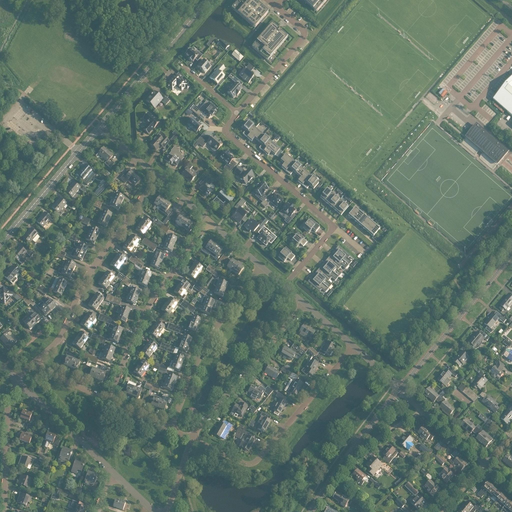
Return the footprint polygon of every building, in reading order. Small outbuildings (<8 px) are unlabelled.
[(255,26),(267,13),(264,11),(265,9),(254,0),(237,0),(232,6),(235,9),(234,10),(251,25),(252,24),(255,26)] [(318,10),(326,0),(303,0),(313,9),(315,8),(318,10)] [(253,48),(266,59),(270,53),(272,55),(285,40),(287,37),(286,36),(273,24),(270,27),(269,26),(254,43),(255,45),(253,48)] [(209,46),(214,40),(216,38),(210,38),(208,40),(209,41),(207,44),(209,46)] [(220,39),(217,43),(224,50),(225,49),(226,51),(228,48),(227,47),(229,45),(224,41),(223,42),(220,39)] [(185,54),(184,54),(189,58),(188,59),(191,61),(192,60),(192,61),(194,59),(197,61),(202,55),(197,51),(195,53),(190,48),(188,51),(187,50),(184,53),(185,54)] [(234,56),(239,61),(242,57),(237,52),(234,56)] [(210,66),(202,59),(197,66),(205,73),(210,66)] [(248,82),(253,76),(249,73),(254,67),(249,64),(244,69),(239,75),(242,77),(242,78),(244,80),(245,80),(248,82)] [(214,71),(209,77),(211,79),(212,78),(218,83),(223,76),(220,73),(223,69),(219,65),(215,69),(213,71),(214,71)] [(235,83),(227,92),(233,98),(236,94),(237,95),(240,92),(238,91),(241,88),(239,86),(242,83),(234,77),(231,73),(228,77),(232,80),(235,83)] [(165,85),(172,90),(171,89),(175,85),(181,90),(184,86),(187,88),(188,87),(186,84),(175,74),(171,78),(171,79),(169,81),(165,85)] [(511,76),(493,99),(511,115),(511,76)] [(146,100),(154,107),(160,100),(165,104),(169,100),(162,93),(159,96),(154,91),(146,100)] [(195,105),(191,110),(203,120),(206,116),(208,118),(211,114),(212,115),(214,112),(213,112),(216,108),(214,106),(211,103),(210,103),(209,103),(206,106),(203,104),(199,109),(195,105)] [(158,122),(147,112),(142,118),(148,123),(143,129),(147,133),(153,127),(158,122)] [(200,127),(202,125),(199,123),(199,122),(196,119),(195,120),(192,117),(187,124),(196,132),(197,130),(198,131),(201,128),(200,127)] [(247,137),(255,128),(246,121),(241,127),(245,130),(242,133),(247,137)] [(493,169),(498,163),(507,152),(476,125),(461,142),(475,154),(480,148),(484,151),(479,157),(493,169)] [(263,135),(255,128),(247,137),(251,141),(254,137),(258,141),(263,135)] [(274,138),(277,135),(275,133),(273,132),(271,130),(268,133),(274,138)] [(158,135),(150,144),(151,145),(150,146),(152,147),(153,147),(156,150),(161,144),(164,146),(169,141),(164,136),(165,135),(160,131),(157,134),(158,135)] [(217,150),(222,144),(212,135),(209,138),(205,136),(203,138),(201,136),(196,141),(203,146),(207,141),(211,145),(210,146),(210,148),(214,151),(215,150),(216,149),(217,150)] [(271,142),(263,135),(258,141),(262,144),(259,147),(263,151),(271,142)] [(279,149),(271,142),(263,151),(268,155),(270,152),(274,155),(279,149)] [(97,153),(106,160),(104,163),(110,167),(114,162),(109,158),(112,155),(103,146),(97,153)] [(171,150),(171,151),(168,154),(163,159),(168,163),(169,162),(171,164),(172,163),(175,166),(183,157),(180,155),(181,154),(178,152),(178,151),(174,147),(171,150)] [(223,168),(229,172),(236,164),(232,160),(233,158),(228,154),(229,153),(226,150),(225,151),(224,151),(219,157),(227,164),(223,168)] [(286,170),(293,161),(285,154),(280,160),(284,163),(281,167),(286,170)] [(302,168),(293,161),(286,170),(290,174),(293,171),(297,174),(302,168)] [(186,170),(182,175),(185,178),(185,177),(190,182),(191,180),(192,180),(193,179),(192,179),(196,175),(195,175),(196,174),(196,173),(193,172),(192,172),(189,170),(192,166),(189,163),(184,168),(186,170)] [(85,164),(76,174),(80,177),(79,178),(82,181),(85,183),(94,173),(95,175),(96,175),(99,172),(90,165),(89,167),(85,164)] [(240,178),(246,184),(247,182),(248,182),(252,177),(251,177),(253,175),(247,170),(245,173),(242,171),(243,170),(239,166),(234,172),(238,175),(239,175),(241,177),(240,178)] [(310,175),(302,168),(297,174),(300,177),(297,181),(302,185),(310,175)] [(127,179),(134,185),(140,179),(130,170),(127,174),(125,172),(120,177),(122,178),(121,179),(124,182),(125,181),(126,182),(127,179)] [(318,182),(310,175),(302,185),(306,188),(309,185),(313,188),(318,182)] [(201,185),(199,188),(203,192),(202,192),(202,195),(204,196),(206,196),(208,194),(209,195),(210,194),(209,193),(212,189),(213,188),(213,186),(210,184),(212,181),(206,176),(199,183),(201,185)] [(100,187),(94,194),(97,197),(109,184),(106,181),(102,185),(100,183),(99,185),(100,187)] [(87,189),(79,182),(77,185),(73,182),(65,191),(72,197),(79,188),(84,193),(87,189)] [(258,198),(262,201),(266,196),(263,194),(266,191),(265,191),(268,188),(261,182),(258,185),(258,184),(255,187),(256,188),(253,190),(260,196),(258,198)] [(119,189),(117,187),(111,183),(109,185),(114,190),(117,192),(119,189)] [(320,197),(324,201),(332,192),(327,188),(320,197)] [(212,201),(222,210),(233,198),(222,189),(219,194),(226,200),(223,203),(216,197),(212,201)] [(123,197),(115,194),(116,193),(114,192),(112,196),(114,197),(112,200),(121,204),(123,197)] [(336,195),(332,192),(324,201),(328,204),(336,195)] [(272,195),(269,193),(260,203),(264,207),(270,201),(276,206),(282,200),(277,195),(276,196),(273,194),(272,195)] [(336,195),(328,204),(332,208),(340,199),(336,195)] [(159,208),(165,201),(159,197),(151,208),(154,210),(156,206),(159,208)] [(74,205),(65,198),(63,201),(59,198),(51,207),(55,211),(54,213),(53,213),(58,217),(59,217),(58,216),(62,211),(60,210),(65,204),(71,208),(74,205)] [(232,217),(239,222),(245,215),(239,209),(245,201),(242,198),(234,207),(237,210),(232,217)] [(110,207),(110,206),(118,210),(121,204),(112,200),(111,199),(109,203),(107,203),(106,205),(110,207)] [(344,202),(340,199),(332,208),(336,211),(344,202)] [(170,205),(165,201),(159,208),(165,212),(170,205)] [(348,206),(344,202),(336,211),(340,215),(348,206)] [(284,220),(288,224),(295,215),(292,213),(295,210),(293,208),(290,204),(289,205),(287,203),(281,209),(284,211),(283,212),(287,215),(287,214),(288,215),(284,220)] [(348,215),(352,218),(359,211),(354,207),(348,215)] [(103,210),(100,216),(101,217),(109,220),(111,214),(103,210)] [(359,211),(352,218),(356,222),(363,214),(359,211)] [(55,217),(50,213),(48,215),(44,212),(36,222),(43,227),(50,218),(53,220),(55,217)] [(363,214),(356,222),(360,225),(367,218),(363,214)] [(181,227),(186,219),(181,215),(175,223),(181,227)] [(109,220),(101,217),(100,216),(97,222),(106,226),(109,220)] [(143,218),(139,224),(147,229),(151,224),(143,218)] [(250,219),(244,227),(249,231),(251,230),(256,234),(265,224),(268,220),(265,218),(262,221),(260,220),(256,224),(250,219)] [(367,218),(360,225),(365,229),(371,221),(367,218)] [(192,223),(186,219),(181,227),(186,231),(188,232),(186,235),(187,235),(192,227),(190,226),(192,223)] [(315,232),(319,227),(310,219),(303,228),(308,233),(312,229),(315,232)] [(371,221),(365,229),(369,232),(375,225),(371,221)] [(147,229),(139,224),(135,229),(143,235),(147,229)] [(375,225),(369,232),(373,236),(379,229),(375,225)] [(86,232),(88,233),(91,235),(96,237),(99,231),(91,227),(89,226),(86,232)] [(257,238),(265,245),(268,242),(271,243),(276,237),(272,234),(269,237),(263,231),(266,229),(263,226),(258,232),(260,234),(257,238)] [(34,231),(31,228),(22,237),(32,246),(40,237),(42,239),(44,235),(36,228),(34,231)] [(96,237),(91,235),(88,233),(85,240),(93,244),(96,237)] [(307,241),(297,234),(290,242),(296,247),(299,243),(303,246),(307,241)] [(168,235),(165,242),(174,245),(176,238),(168,235)] [(69,236),(68,239),(75,241),(74,243),(74,245),(78,247),(76,250),(84,254),(87,248),(79,244),(79,243),(77,242),(78,240),(69,236)] [(131,236),(127,241),(134,247),(138,241),(131,236)] [(136,248),(134,247),(127,241),(123,247),(132,254),(136,248)] [(211,252),(216,245),(210,241),(209,243),(207,241),(201,249),(204,251),(205,249),(211,252)] [(174,245),(165,242),(164,245),(161,244),(160,244),(158,247),(157,247),(163,249),(163,248),(171,251),(174,245)] [(221,253),(219,252),(222,249),(216,245),(211,252),(215,256),(214,258),(216,260),(221,253)] [(25,252),(30,256),(33,253),(25,246),(23,249),(19,246),(11,256),(21,264),(22,265),(25,261),(21,258),(25,252)] [(353,259),(338,246),(336,248),(338,250),(335,254),(348,265),(351,261),(347,258),(349,256),(353,259)] [(285,248),(278,256),(284,261),(287,258),(290,260),(294,256),(285,248)] [(84,254),(76,250),(73,256),(82,260),(84,254)] [(153,259),(161,263),(164,256),(155,253),(153,259)] [(118,254),(114,259),(122,264),(124,261),(126,262),(126,261),(128,259),(124,256),(123,257),(118,254)] [(348,265),(335,254),(332,257),(330,255),(328,258),(339,267),(341,265),(345,268),(348,265)] [(339,267),(328,258),(326,260),(328,262),(325,265),(338,276),(341,273),(337,270),(339,267)] [(121,265),(114,259),(110,265),(117,270),(121,265)] [(159,269),(161,263),(153,259),(150,266),(159,269)] [(232,271),(238,263),(232,259),(227,267),(232,271)] [(62,266),(64,267),(72,271),(75,265),(65,260),(62,266)] [(195,263),(191,268),(192,269),(198,274),(202,268),(195,263)] [(243,267),(238,263),(232,271),(238,275),(243,267)] [(338,277),(325,265),(322,269),(320,267),(318,269),(329,279),(331,277),(335,280),(338,277)] [(11,266),(3,276),(12,283),(16,278),(14,277),(17,273),(18,274),(22,277),(25,273),(17,267),(15,269),(11,266)] [(69,277),(72,271),(64,267),(62,270),(59,270),(58,272),(61,274),(61,273),(69,277)] [(198,274),(192,269),(191,268),(187,274),(194,279),(198,274)] [(327,281),(329,279),(318,269),(316,272),(318,274),(315,277),(328,288),(331,285),(327,281)] [(142,270),(140,277),(148,280),(151,274),(142,270)] [(102,277),(110,283),(112,279),(115,282),(117,280),(114,277),(106,272),(102,277)] [(110,283),(102,277),(98,283),(106,288),(108,290),(110,287),(108,285),(110,283)] [(148,280),(140,277),(137,283),(146,286),(148,280)] [(325,292),(328,288),(315,277),(312,281),(310,279),(308,281),(323,294),(319,291),(321,289),(325,292)] [(53,284),(64,289),(67,283),(56,278),(53,284)] [(182,280),(178,286),(185,291),(187,289),(190,290),(192,288),(189,286),(182,280)] [(219,280),(216,286),(225,290),(227,283),(219,280)] [(61,296),(64,289),(53,284),(51,289),(53,290),(53,292),(61,296)] [(38,286),(36,288),(42,293),(45,295),(47,292),(44,290),(38,286)] [(185,291),(178,286),(174,292),(181,297),(180,298),(182,300),(185,296),(183,294),(185,291)] [(225,290),(216,286),(214,293),(222,296),(225,290)] [(0,300),(4,304),(11,295),(14,298),(17,294),(9,288),(7,290),(3,287),(1,289),(0,290),(0,300)] [(127,294),(128,295),(137,298),(140,292),(132,289),(132,288),(129,287),(128,288),(129,289),(127,294)] [(201,304),(203,305),(212,308),(212,306),(214,306),(215,302),(214,302),(214,301),(208,299),(208,298),(205,296),(207,293),(201,289),(199,291),(204,295),(201,304)] [(500,305),(501,305),(499,307),(502,310),(504,308),(506,310),(511,302),(511,293),(510,296),(509,295),(500,305)] [(96,294),(92,299),(93,300),(99,305),(103,299),(96,294)] [(137,298),(128,295),(126,301),(135,304),(137,298)] [(25,298),(30,304),(33,306),(35,304),(28,296),(25,298)] [(45,303),(44,304),(50,311),(56,306),(49,299),(48,297),(45,300),(47,302),(45,303)] [(169,298),(165,304),(173,309),(177,304),(169,298)] [(99,305),(93,300),(92,299),(88,305),(95,310),(99,305)] [(42,301),(37,306),(39,309),(45,316),(50,311),(44,304),(42,301)] [(173,309),(165,304),(161,309),(165,312),(163,314),(169,318),(172,313),(171,312),(173,309)] [(209,314),(212,308),(203,305),(201,311),(209,314)] [(121,307),(119,314),(127,317),(130,310),(121,307)] [(27,315),(27,316),(35,325),(40,320),(34,313),(30,309),(28,311),(29,313),(27,315)] [(492,331),(490,328),(498,318),(503,322),(505,319),(496,311),(494,314),(493,313),(484,324),(487,326),(485,329),(490,333),(492,331)] [(84,318),(92,324),(92,323),(93,324),(96,320),(95,319),(96,318),(88,313),(84,318)] [(127,317),(119,314),(116,320),(125,323),(127,317)] [(30,329),(35,325),(27,316),(22,320),(24,322),(30,329)] [(190,323),(199,326),(201,320),(192,316),(191,316),(190,319),(191,319),(190,323)] [(92,324),(84,318),(80,324),(88,329),(92,324)] [(157,322),(153,327),(160,333),(164,327),(157,322)] [(199,326),(190,323),(188,329),(196,332),(199,326)] [(310,337),(314,331),(302,324),(297,333),(306,337),(307,335),(310,337)] [(111,333),(120,336),(122,330),(114,327),(114,326),(111,325),(109,328),(112,330),(111,333)] [(153,327),(149,333),(156,338),(160,333),(153,327)] [(7,328),(1,333),(3,335),(0,338),(0,339),(8,348),(15,342),(7,334),(9,332),(7,328)] [(474,350),(475,349),(476,348),(477,348),(478,347),(479,346),(480,346),(481,345),(481,344),(482,343),(482,342),(482,341),(484,338),(487,340),(489,337),(481,330),(478,333),(477,332),(468,342),(472,345),(470,347),(474,350)] [(80,332),(76,338),(84,343),(88,337),(80,332)] [(117,342),(120,336),(111,333),(110,337),(106,335),(105,338),(106,338),(106,339),(109,340),(109,339),(117,342)] [(182,339),(180,342),(189,345),(192,339),(183,335),(184,335),(182,334),(181,335),(180,335),(179,338),(182,339)] [(84,343),(76,338),(72,344),(80,349),(84,343)] [(149,341),(145,347),(153,352),(157,347),(149,341)] [(318,352),(320,353),(321,353),(324,354),(325,353),(329,355),(335,345),(328,341),(324,348),(321,346),(318,352)] [(187,352),(189,345),(180,342),(179,345),(178,344),(177,347),(176,348),(187,352)] [(104,352),(112,356),(115,350),(106,346),(107,345),(104,344),(101,344),(100,346),(105,348),(104,352)] [(280,353),(283,355),(282,357),(285,359),(287,357),(292,360),(295,353),(284,346),(280,353)] [(308,349),(316,355),(318,353),(310,346),(308,349)] [(153,352),(145,347),(141,352),(149,358),(151,359),(153,357),(151,355),(153,352)] [(303,350),(299,347),(297,349),(303,355),(305,352),(303,350)] [(462,365),(471,354),(465,349),(463,352),(461,351),(453,361),(458,365),(460,363),(462,365)] [(503,356),(511,363),(511,362),(511,353),(507,350),(503,356)] [(110,362),(112,356),(104,352),(101,358),(110,362)] [(73,359),(75,356),(67,353),(64,358),(66,359),(64,365),(70,367),(73,359)] [(182,365),(184,358),(183,357),(182,357),(178,356),(178,355),(174,353),(173,357),(174,358),(173,361),(182,365)] [(313,353),(311,355),(310,359),(311,359),(309,363),(310,363),(307,367),(306,367),(305,367),(301,370),(306,374),(307,372),(312,375),(318,364),(317,363),(319,359),(313,356),(314,354),(313,353)] [(73,359),(70,367),(76,370),(80,362),(73,359)] [(142,360),(138,366),(145,372),(149,366),(142,360)] [(173,361),(172,361),(171,360),(169,367),(179,371),(182,365),(173,361)] [(496,376),(499,379),(503,373),(500,371),(505,365),(497,360),(495,362),(497,364),(496,367),(495,366),(490,372),(492,374),(491,375),(494,378),(496,376)] [(145,372),(138,366),(133,372),(141,377),(145,372)] [(264,372),(276,378),(279,372),(268,366),(264,372)] [(441,374),(437,379),(446,386),(450,380),(448,379),(451,374),(455,377),(457,374),(449,367),(447,370),(445,369),(441,374)] [(89,377),(96,379),(99,371),(92,368),(89,377)] [(99,371),(96,379),(102,382),(103,379),(105,380),(108,374),(104,372),(104,373),(99,371)] [(484,375),(480,371),(478,373),(480,374),(472,383),(474,384),(472,386),(476,389),(478,387),(480,389),(487,381),(483,377),(484,375)] [(298,376),(295,374),(291,372),(288,378),(292,380),(286,391),(291,394),(292,392),(296,394),(303,383),(301,382),(303,379),(298,376)] [(168,374),(165,381),(174,384),(177,378),(168,374)] [(125,393),(132,396),(135,387),(136,384),(128,381),(126,387),(127,387),(125,393)] [(174,384),(165,381),(163,387),(172,390),(174,384)] [(135,387),(132,396),(138,398),(141,390),(140,389),(141,385),(137,382),(136,384),(135,387)] [(252,385),(248,391),(252,393),(250,395),(250,396),(255,399),(256,398),(257,396),(260,398),(264,392),(268,396),(273,391),(267,386),(265,388),(264,389),(262,387),(260,385),(259,387),(258,388),(257,387),(252,385)] [(435,400),(438,402),(446,393),(443,391),(438,396),(429,387),(424,393),(425,394),(424,395),(427,397),(427,396),(434,402),(435,400)] [(285,401),(287,398),(282,395),(281,394),(278,393),(276,396),(280,398),(277,403),(274,402),(272,405),(275,407),(274,409),(276,411),(274,413),(278,415),(279,413),(280,413),(287,402),(285,401)] [(151,405),(157,408),(161,399),(154,397),(151,405)] [(162,397),(161,399),(157,408),(164,410),(167,402),(165,401),(166,399),(162,397)] [(485,397),(482,401),(488,406),(489,406),(493,409),(492,410),(495,412),(499,408),(497,406),(497,405),(497,404),(494,402),(489,397),(487,399),(485,397)] [(442,398),(438,402),(441,405),(439,407),(449,415),(454,409),(445,401),(445,400),(442,398)] [(242,416),(247,406),(246,405),(246,404),(243,403),(243,404),(240,402),(239,405),(236,404),(232,411),(242,416)] [(19,418),(29,421),(32,413),(23,410),(19,418)] [(511,412),(508,410),(501,418),(507,424),(511,417),(511,412)] [(257,428),(264,432),(270,421),(268,420),(270,416),(262,411),(260,415),(256,422),(259,424),(257,428)] [(472,431),(475,434),(479,429),(476,426),(475,427),(465,419),(460,425),(470,433),(472,431)] [(231,425),(223,420),(221,423),(220,422),(213,434),(220,437),(226,426),(229,428),(231,425)] [(245,434),(239,446),(241,448),(242,447),(248,451),(254,439),(252,438),(254,435),(239,426),(233,438),(234,436),(235,436),(240,438),(243,433),(245,434)] [(416,429),(418,432),(421,435),(420,436),(423,438),(424,437),(426,439),(428,437),(431,439),(434,436),(434,435),(432,433),(423,426),(421,428),(420,426),(416,429)] [(486,447),(491,441),(492,439),(486,434),(485,436),(481,432),(482,432),(479,429),(475,434),(478,436),(476,438),(486,447)] [(19,440),(29,444),(32,436),(22,432),(19,440)] [(55,435),(47,432),(44,440),(45,440),(43,446),(47,448),(49,442),(52,443),(52,444),(57,446),(59,439),(55,438),(55,435)] [(400,442),(406,448),(413,440),(406,434),(400,442)] [(441,449),(445,444),(440,440),(434,447),(438,450),(440,448),(441,449)] [(422,444),(419,448),(428,456),(431,452),(422,444)] [(397,452),(389,445),(383,453),(384,454),(382,458),(388,463),(397,452)] [(63,448),(58,460),(63,462),(64,458),(68,460),(72,451),(63,448)] [(456,465),(461,470),(467,464),(458,456),(460,454),(456,450),(451,455),(453,457),(449,460),(452,463),(451,464),(454,467),(456,465)] [(442,465),(441,464),(444,461),(437,454),(434,457),(442,465)] [(511,458),(507,455),(502,460),(511,468),(511,458)] [(31,465),(33,460),(21,456),(18,465),(27,468),(28,464),(31,465)] [(382,464),(373,456),(366,464),(370,467),(367,470),(373,475),(382,464)] [(71,472),(76,473),(77,470),(81,472),(84,463),(75,460),(71,472)] [(392,470),(385,463),(383,465),(387,469),(386,470),(389,473),(392,470)] [(441,472),(443,474),(441,477),(446,482),(454,475),(446,467),(441,472)] [(367,477),(366,476),(358,468),(352,474),(357,478),(355,481),(361,486),(363,484),(365,481),(366,481),(367,480),(367,478),(367,477)] [(84,483),(88,485),(90,482),(94,484),(97,475),(88,472),(84,483)] [(17,484),(26,487),(28,483),(30,484),(32,479),(21,475),(17,484)] [(372,477),(369,480),(375,484),(374,485),(378,488),(381,485),(372,477)] [(401,478),(394,483),(397,487),(404,481),(401,478)] [(429,493),(433,496),(440,489),(434,483),(430,480),(425,484),(426,485),(429,487),(426,490),(428,492),(428,493),(429,493)] [(484,495),(484,496),(486,493),(493,486),(488,482),(477,494),(481,497),(484,495)] [(412,485),(409,487),(412,490),(416,494),(419,492),(414,488),(412,485)] [(497,490),(493,486),(486,493),(490,496),(486,499),(488,501),(497,490)] [(502,494),(497,490),(488,501),(489,502),(492,499),(492,500),(494,497),(497,500),(502,494)] [(340,504),(345,507),(350,498),(337,491),(333,497),(341,502),(340,504)] [(17,502),(26,506),(27,502),(29,502),(31,497),(20,493),(17,502)] [(502,494),(497,500),(494,503),(496,504),(497,504),(502,508),(509,500),(502,494)] [(411,502),(419,510),(426,503),(419,496),(418,498),(416,496),(411,502)] [(355,498),(353,501),(362,506),(364,503),(355,498)] [(402,507),(404,505),(397,498),(395,501),(402,507)] [(114,502),(112,506),(113,506),(123,510),(125,503),(123,502),(121,501),(115,499),(114,502)] [(82,507),(83,504),(72,500),(73,501),(72,505),(71,505),(72,506),(72,507),(73,508),(72,510),(77,511),(83,511),(85,508),(82,507)] [(506,511),(511,511),(511,502),(509,500),(502,508),(506,511)] [(467,501),(463,506),(469,511),(474,511),(476,510),(478,511),(484,511),(476,504),(473,507),(467,501)]
